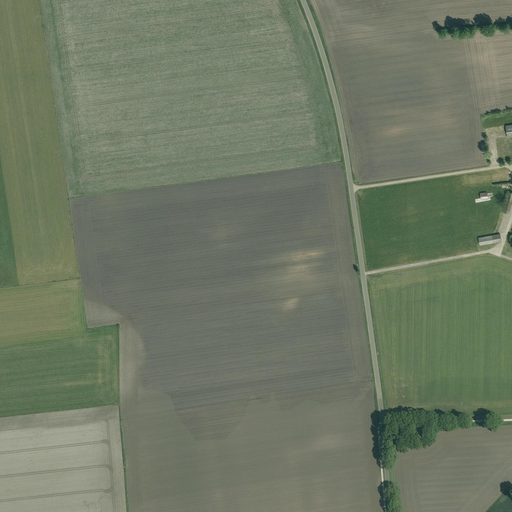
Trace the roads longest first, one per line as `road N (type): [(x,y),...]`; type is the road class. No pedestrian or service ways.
road 1 (unclassified): [(390,511),(339,119),(302,0)]
road 2 (unclassified): [(129,511),(120,377)]
